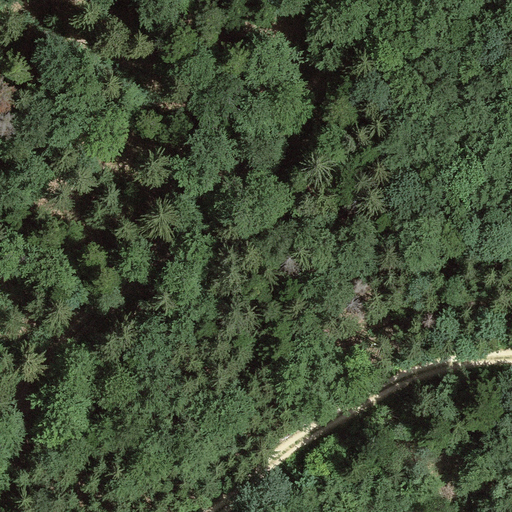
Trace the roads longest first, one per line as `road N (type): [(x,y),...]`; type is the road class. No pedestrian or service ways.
road 1 (track): [(0,457),(32,376),(395,0)]
road 2 (track): [(511,356),(373,391),(261,468),(215,511)]
